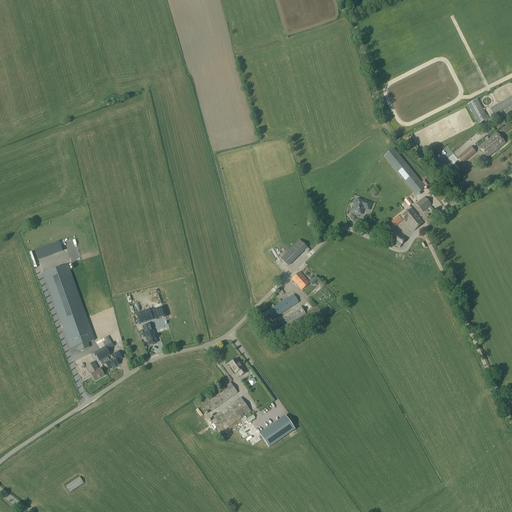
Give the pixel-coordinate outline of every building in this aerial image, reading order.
[(511,96),(489,109),(497,123),(511,114),(511,96)] [(113,97),(105,100),(106,105),(115,102),(113,97)] [(477,100),(468,105),(479,124),(487,119),(477,100)] [(497,133),(479,148),(487,158),(505,144),(497,133)] [(471,147),(461,157),(465,162),(476,152),(471,147)] [(392,150),(382,158),(416,196),(425,187),(392,150)] [(425,197),(416,204),(423,213),(431,206),(425,197)] [(352,209),(351,211),(351,212),(353,212),(354,212),(361,214),(362,212),(361,211),(362,208),(368,210),(371,203),(358,199),(357,201),(355,200),(354,204),(355,204),(353,208),(352,209)] [(411,209),(401,217),(406,223),(406,222),(413,231),(423,223),(411,209)] [(399,216),(391,222),(395,227),(402,220),(402,219),(400,216),(399,217),(399,216)] [(394,231),(388,240),(400,247),(405,238),(394,231)] [(300,241),(281,259),(288,266),(307,248),(300,241)] [(275,262),(287,249),(284,247),(276,255),(274,254),(270,257),(275,262)] [(94,341),(67,265),(43,273),(70,349),(78,346),(79,351),(88,348),(87,343),(94,341)] [(300,273),(292,280),(302,290),(310,283),(300,273)] [(316,276),(310,282),(312,285),(319,279),(316,276)] [(313,285),(315,287),(311,290),(311,289),(306,293),(308,297),(320,288),(316,283),(313,285)] [(266,312),(263,314),(269,322),(299,303),(294,295),(270,309),(269,308),(265,310),(266,312)] [(302,306),(266,329),(270,337),(271,336),(272,338),(276,335),(275,333),(306,314),(302,306)] [(163,308),(154,311),(157,320),(166,317),(163,308)] [(150,312),(137,316),(140,324),(152,320),(150,312)] [(149,325),(143,327),(147,339),(147,338),(149,345),(156,343),(153,331),(151,332),(149,325)] [(104,348),(94,354),(101,365),(103,364),(101,360),(109,356),(104,348)] [(114,359),(105,364),(109,371),(119,365),(117,362),(122,359),(118,352),(112,356),(114,359)] [(236,359),(228,365),(231,369),(230,369),(234,375),(238,372),(241,376),(247,372),(244,368),(243,368),(236,359)] [(95,362),(86,367),(95,381),(104,376),(100,369),(99,370),(95,362)] [(71,369),(75,378),(80,377),(76,367),(71,369)] [(230,385),(225,389),(234,402),(240,398),(230,385)] [(295,430),(286,417),(260,435),(269,448),(295,430)] [(79,477),(66,487),(70,493),(84,484),(79,477)]
